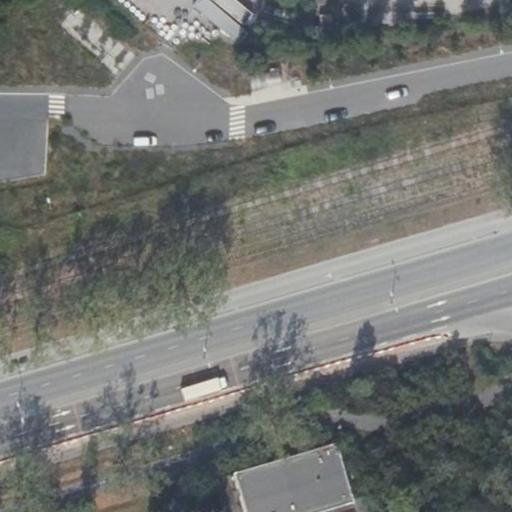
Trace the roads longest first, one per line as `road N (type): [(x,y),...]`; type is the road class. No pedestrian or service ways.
road 1 (secondary): [(511,249),(0,403)]
road 2 (secondary): [(0,442),(511,294)]
